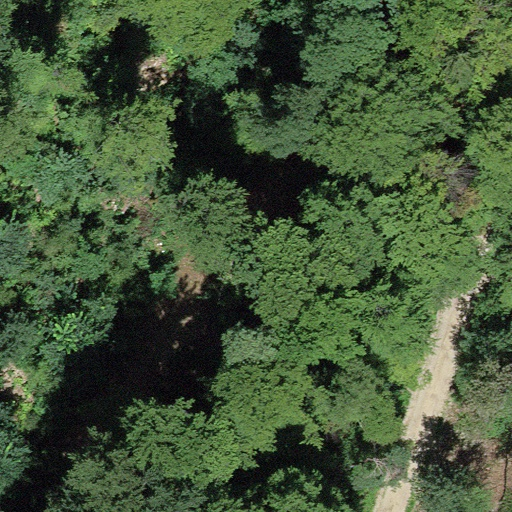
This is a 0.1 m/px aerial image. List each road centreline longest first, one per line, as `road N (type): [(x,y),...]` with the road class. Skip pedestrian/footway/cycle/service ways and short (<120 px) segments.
road 1 (track): [(57,511),(108,412),(412,0)]
road 2 (track): [(511,153),(396,511)]
